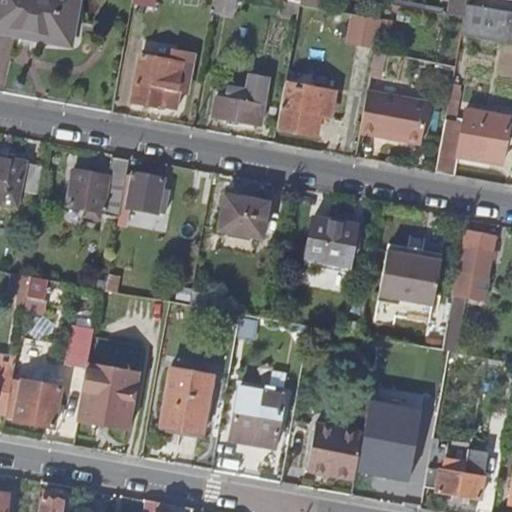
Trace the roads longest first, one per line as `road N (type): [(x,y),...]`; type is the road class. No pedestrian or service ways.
road 1 (residential): [(0,111),(511,208)]
road 2 (residential): [(281,502),(0,452)]
